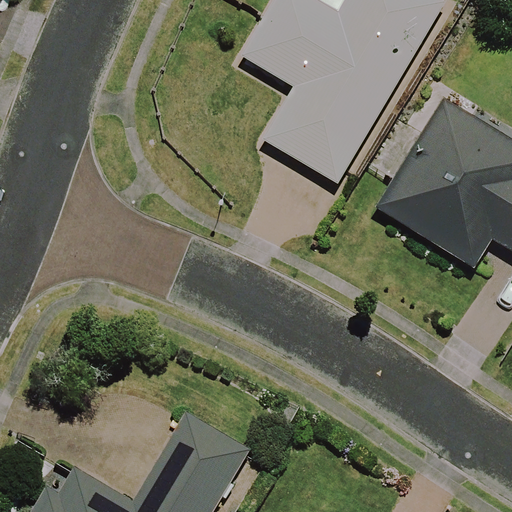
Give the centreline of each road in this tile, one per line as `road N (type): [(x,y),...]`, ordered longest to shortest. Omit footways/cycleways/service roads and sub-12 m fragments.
road 1 (residential): [(18,200),(235,294),(511,461)]
road 2 (residential): [(102,0),(18,200)]
